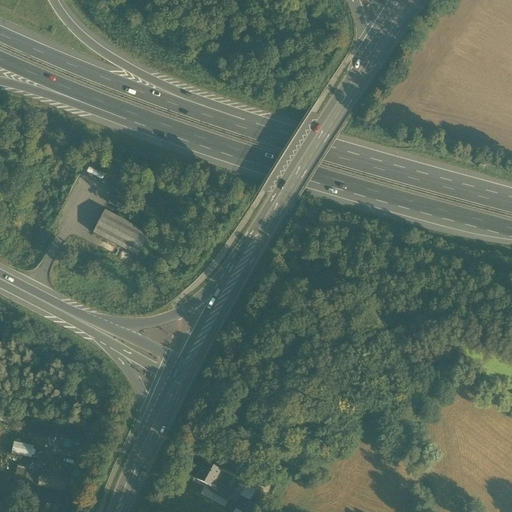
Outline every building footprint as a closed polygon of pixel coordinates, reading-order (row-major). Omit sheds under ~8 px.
[(108,205),(119,210),(129,191),(118,185),(108,205)] [(93,235),(137,258),(149,236),(104,213),(93,235)] [(13,442),(11,455),(31,459),(34,446),(13,442)] [(33,470),(42,472),(43,465),(29,462),(27,469),(26,474),(32,475),(33,470)] [(236,480),(230,491),(214,482),(220,471),(206,464),(196,480),(211,488),(229,498),(236,502),(239,495),(245,485),(236,480)] [(26,474),(27,469),(17,467),(13,486),(23,488),(24,482),(26,474)] [(31,483),(39,485),(42,472),(33,470),(32,475),(31,483)] [(68,478),(42,472),(39,485),(65,491),(68,478)] [(24,482),(31,483),(32,475),(26,474),(24,482)] [(255,490),(245,485),(239,495),(249,501),(255,490)] [(229,498),(211,488),(209,491),(227,501),(229,498)]
